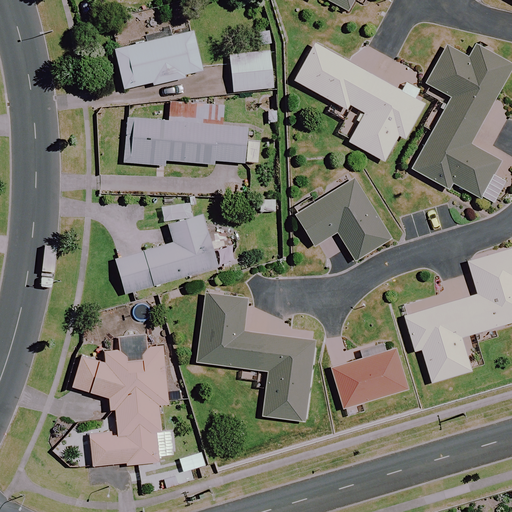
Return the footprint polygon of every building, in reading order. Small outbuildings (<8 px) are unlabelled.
[(152,84),(153,88),(185,80),(184,77),(203,73),(194,33),(115,51),(125,91),(152,84)] [(424,103),(313,44),(293,80),(345,107),(347,104),(364,113),(349,142),(383,160),(396,135),(404,140),(424,103)] [(511,63),(475,44),(468,56),(449,46),(429,84),(449,95),(411,167),(450,188),(453,181),(479,195),(498,159),(468,144),(511,63)] [(274,90),(272,52),(231,55),(233,93),(274,90)] [(264,112),(268,112),(268,135),(278,135),(278,99),(273,99),(264,99),(264,112)] [(225,106),(170,103),(170,122),(127,120),(125,164),(165,166),(165,163),(214,165),(214,162),(248,164),(249,127),(224,126),(225,106)] [(353,178),(293,215),(312,245),(336,231),(354,261),(390,238),(353,178)] [(256,198),(256,214),(276,214),(276,198),(256,198)] [(219,268),(204,216),(169,226),(174,244),(116,261),(125,295),(219,268)] [(476,294),(404,315),(415,351),(422,349),(432,382),(472,370),(462,335),(511,320),(511,249),(467,263),(476,294)] [(246,297),(204,292),(195,363),(268,372),(262,415),(304,420),(315,340),(242,331),(246,297)] [(120,337),(121,350),(105,351),(106,364),(83,356),(73,388),(111,399),(111,409),(118,409),(119,431),(90,432),(92,466),(128,464),(128,467),(160,465),(157,406),(170,406),(166,347),(147,348),(146,335),(120,337)] [(394,348),(330,368),(342,408),(406,388),(394,348)]
